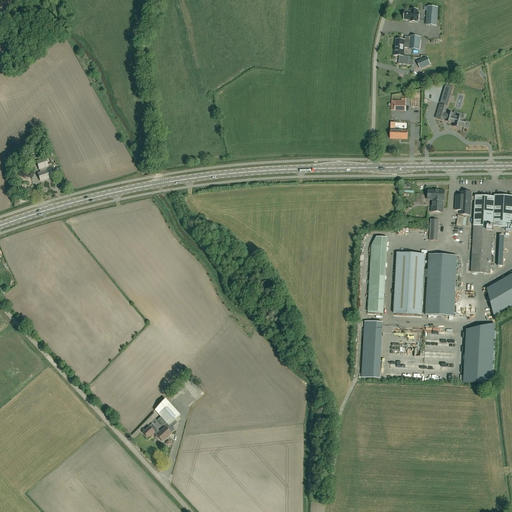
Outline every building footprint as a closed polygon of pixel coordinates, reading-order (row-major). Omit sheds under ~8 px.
[(428,7),(427,11),(426,25),(436,26),(437,8),(428,7)] [(419,21),(419,18),(419,13),(418,13),(418,10),(411,10),(411,12),(404,11),(404,20),(410,20),(410,22),(417,22),(417,21),(419,21)] [(396,40),(395,48),(400,49),(400,46),(404,46),(404,48),(409,48),(409,50),(419,50),(420,37),(410,36),(410,41),(405,41),(405,40),(396,40)] [(403,57),(404,48),(404,46),(400,46),(400,49),(395,48),(395,56),(399,56),(399,64),(402,64),(402,65),(403,65),(409,65),(409,57),(403,57)] [(430,65),(427,57),(417,61),(420,69),(430,65)] [(445,85),(440,103),(447,105),(453,88),(445,85)] [(406,111),(406,101),(392,101),(391,111),(406,111)] [(457,117),(458,113),(454,112),(453,114),(448,113),(448,114),(445,113),(447,107),(440,105),(435,118),(443,120),(443,119),(446,120),(446,121),(451,123),(454,123),(453,127),(461,129),(462,126),(464,127),(466,121),(464,120),(464,119),(457,117)] [(411,141),(422,141),(422,115),(411,115),(411,141)] [(391,130),(390,139),(407,139),(408,131),(391,130)] [(49,170),(47,164),(45,158),(36,161),(39,170),(41,169),(42,172),(38,174),(41,181),(53,177),(51,169),(49,170)] [(444,201),(445,192),(439,191),(439,192),(428,191),(428,200),(432,201),(431,212),(443,213),(443,201),(444,201)] [(473,201),(473,197),(471,197),(471,192),(462,192),(461,196),(456,196),(455,211),(460,211),(460,215),(470,215),(471,201),(473,201)] [(473,197),(473,201),(475,201),(472,256),(471,273),(490,274),(491,263),(494,263),(494,257),(491,257),(493,227),(511,228),(511,196),(495,196),(495,197),(475,196),(475,197),(473,197)] [(438,241),(439,220),(431,220),(429,241),(438,241)] [(424,270),(425,255),(397,253),(394,314),(422,315),(424,278),(428,278),(426,315),(454,317),(457,256),(429,255),(428,270),(424,270)] [(494,317),(511,307),(511,274),(487,289),(494,317)] [(368,312),(383,313),(385,283),(370,282),(368,312)] [(495,324),(466,330),(463,383),(491,385),(495,324)] [(178,423),(177,422),(181,418),(179,416),(180,416),(165,399),(155,410),(166,423),(163,425),(165,427),(159,432),(156,435),(159,439),(160,439),(162,442),(175,430),(173,427),(178,423)] [(156,435),(159,432),(152,424),(149,427),(143,433),(147,438),(150,435),(151,436),(153,434),(155,433),(156,435)]
